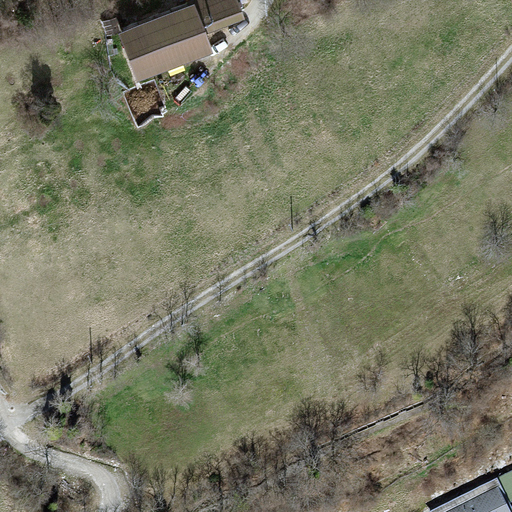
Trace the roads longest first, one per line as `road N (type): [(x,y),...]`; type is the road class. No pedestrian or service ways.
road 1 (track): [(511,57),(418,158),(15,427)]
road 2 (track): [(103,511),(102,481),(15,427),(0,399)]
